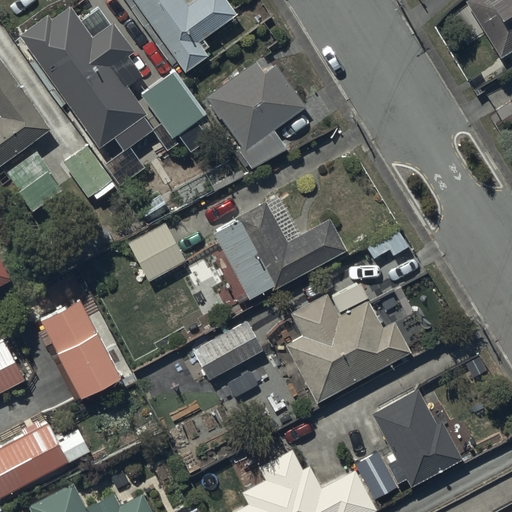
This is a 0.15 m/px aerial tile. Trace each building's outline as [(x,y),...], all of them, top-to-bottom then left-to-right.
[(130,0),(182,73),(205,56),(196,43),(234,14),(224,0),(191,0),(185,4),(182,0),(130,0)] [(511,0),(463,0),(498,58),(511,49),(511,0)] [(17,35),(96,149),(112,138),(121,151),(151,128),(142,116),(145,114),(125,87),(141,75),(126,55),(132,51),(110,23),(92,37),(68,5),(49,18),(46,14),(17,35)] [(0,163),(48,129),(0,61),(0,163)] [(261,73),(254,62),(202,97),(216,119),(219,119),(239,146),(235,149),(249,169),(286,149),(272,130),(304,107),(273,65),(261,73)] [(169,71),(138,94),(170,138),(177,134),(186,147),(208,130),(199,118),(202,116),(169,71)] [(86,198),(91,194),(94,199),(114,185),(84,144),(60,162),(86,198)] [(61,190),(35,151),(4,171),(16,191),(15,191),(28,211),(61,190)] [(233,220),(210,233),(246,300),(269,288),(270,290),(345,250),(328,217),(285,240),(263,200),(232,217),(233,220)] [(183,261),(163,223),(125,243),(146,281),(183,261)] [(300,335),(283,344),(313,403),(408,352),(392,320),(380,326),(366,300),(336,315),(325,293),(288,312),(300,335)] [(76,300),(37,320),(54,353),(53,353),(76,399),(116,379),(76,300)] [(210,338),(189,350),(207,380),(261,350),(245,319),(234,326),(230,318),(206,331),(210,338)] [(0,393),(25,380),(0,332),(0,393)] [(393,458),(385,463),(395,483),(404,479),(408,486),(459,458),(440,422),(434,425),(414,389),(369,413),(393,458)] [(0,509),(1,509),(0,507),(0,497),(87,451),(74,429),(57,439),(47,421),(38,427),(35,422),(21,430),(23,435),(0,447),(0,509)] [(245,504),(229,511),(371,511),(376,510),(355,469),(319,488),(307,466),(301,470),(290,450),(257,468),(263,479),(239,492),(245,504)] [(375,451),(354,463),(373,499),(395,487),(375,451)] [(72,482),(26,507),(28,511),(149,511),(140,493),(118,505),(112,493),(85,507),(72,482)]
